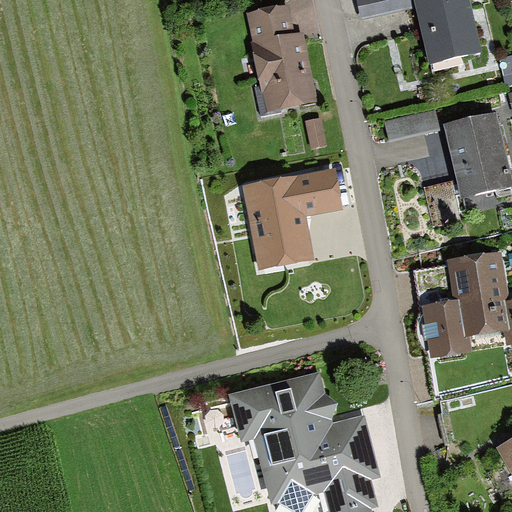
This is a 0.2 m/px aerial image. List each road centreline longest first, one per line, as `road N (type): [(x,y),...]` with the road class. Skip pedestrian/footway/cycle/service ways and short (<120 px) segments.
road 1 (residential): [(327,0),(425,511)]
road 2 (track): [(0,425),(389,325)]
